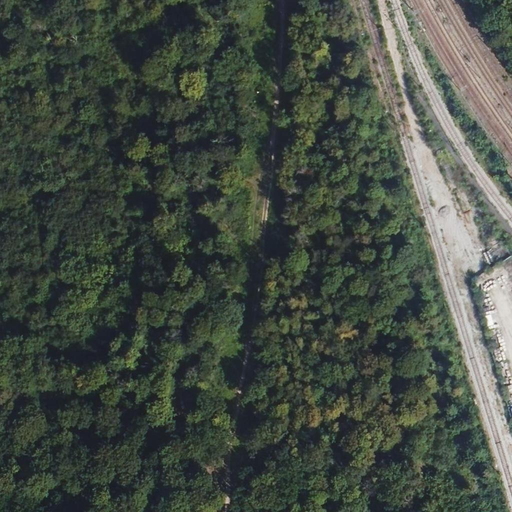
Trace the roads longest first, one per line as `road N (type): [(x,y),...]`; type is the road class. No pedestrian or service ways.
road 1 (track): [(280,0),(262,256),(222,511)]
road 2 (track): [(0,397),(406,511)]
